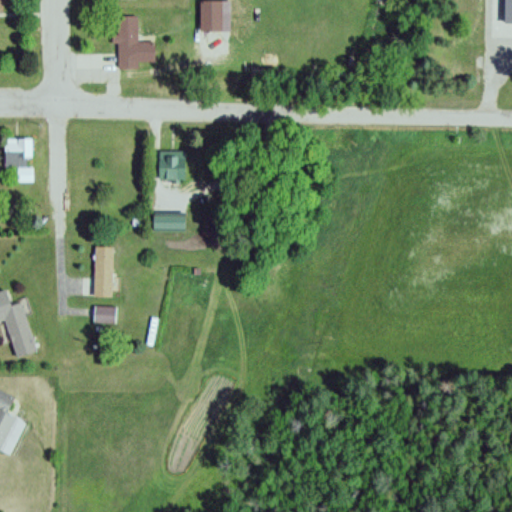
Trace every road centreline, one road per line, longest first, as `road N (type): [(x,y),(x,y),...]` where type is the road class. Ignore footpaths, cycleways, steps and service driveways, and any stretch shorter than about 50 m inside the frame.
road 1 (residential): [(511,116),(0,102)]
road 2 (residential): [(57,229),(55,0)]
